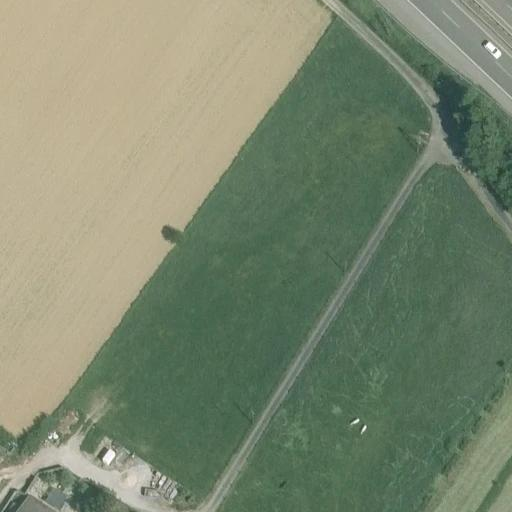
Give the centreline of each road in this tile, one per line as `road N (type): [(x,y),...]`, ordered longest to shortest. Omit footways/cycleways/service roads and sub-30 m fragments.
road 1 (unclassified): [(511,222),(416,80),(327,0)]
road 2 (motorway): [(421,0),(511,85)]
